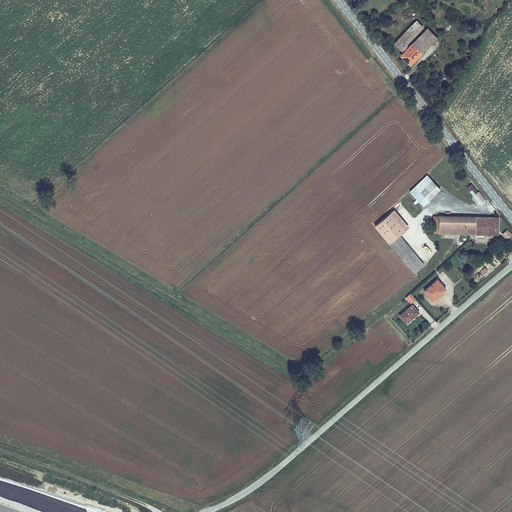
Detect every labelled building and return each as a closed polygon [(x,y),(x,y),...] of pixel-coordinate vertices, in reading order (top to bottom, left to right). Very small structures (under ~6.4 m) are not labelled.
[(407,19),(401,28),(409,33),(415,24),(407,19)] [(422,22),(413,34),(425,41),(433,30),(422,22)] [(410,62),(425,41),(413,34),(404,46),(401,43),(409,33),(401,28),(391,44),(401,51),(399,53),(410,62)] [(409,191),(424,205),(441,189),(427,174),(409,191)] [(457,190),(461,187),(456,181),(452,184),(457,190)] [(471,184),(467,187),(473,195),(478,191),(471,184)] [(487,201),(480,193),(475,197),(482,205),(487,201)] [(390,244),(401,235),(409,227),(394,209),(374,224),(390,244)] [(499,235),(500,217),(433,215),(432,233),(499,235)] [(511,233),(507,229),(502,234),(507,240),(511,234),(511,233)] [(390,244),(414,273),(425,264),(401,235),(390,244)] [(501,252),(497,256),(501,262),(506,259),(501,252)] [(424,291),(433,301),(447,289),(438,278),(424,291)] [(406,298),(411,304),(416,299),(411,294),(406,298)] [(413,304),(399,315),(407,324),(421,313),(413,304)]
